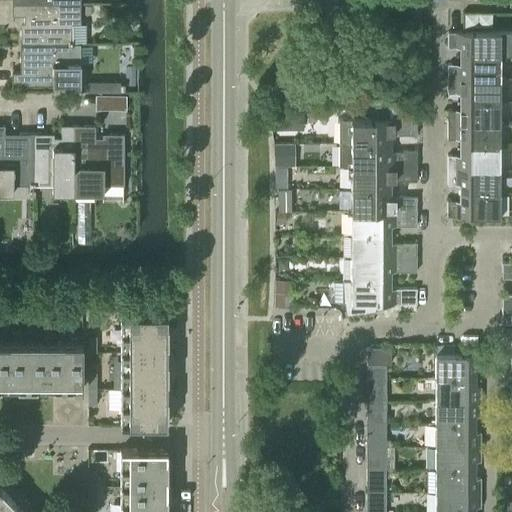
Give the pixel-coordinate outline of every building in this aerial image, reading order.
[(80,3),(11,2),(11,14),(19,14),(19,44),(73,44),(73,23),(80,23),(80,3)] [(500,55),(511,55),(511,31),(447,30),(447,46),(463,46),(463,54),(500,54),(500,55)] [(79,64),(79,44),(73,44),(19,44),(19,56),(24,56),(24,70),(12,70),(12,85),(80,85),(81,64),(79,64)] [(500,55),(500,54),(463,54),(463,62),(447,62),(447,77),(499,77),(500,55)] [(499,100),(499,77),(447,77),(447,92),(463,92),(463,100),(499,100)] [(119,93),(109,93),(109,107),(125,107),(125,93),(119,93)] [(499,122),(499,100),(463,100),(463,108),(447,108),(447,122),(499,122)] [(415,106),(389,106),(389,118),(415,118),(415,106)] [(272,128),(302,128),(302,112),(272,112),(272,128)] [(339,142),(350,141),(387,141),(387,133),(417,134),(417,118),(415,118),(389,118),(339,118),(339,142)] [(499,144),(499,122),(447,122),(447,137),(463,137),(463,144),(499,144)] [(0,123),(0,191),(13,191),(13,182),(33,182),(33,130),(19,130),(19,137),(4,137),(4,123),(0,123)] [(73,191),(73,124),(60,123),(60,135),(47,136),(47,130),(33,130),(33,182),(52,183),(52,191),(73,191)] [(73,124),(73,191),(94,191),(94,182),(124,182),(123,131),(109,130),(109,134),(95,134),(95,124),(73,124)] [(350,141),(339,142),(339,164),(350,164),(417,164),(417,150),(387,150),(387,141),(350,141)] [(499,167),(499,144),(463,144),(463,153),(447,153),(447,167),(499,167)] [(416,179),(417,164),(350,164),(350,187),(387,187),(387,179),(416,179)] [(499,191),(499,167),(447,167),(447,182),(462,182),(462,190),(499,191)] [(387,195),(387,187),(350,187),(350,210),(416,210),(416,195),(387,195)] [(499,215),(499,191),(462,190),(462,199),(447,198),(447,215),(499,215)] [(277,210),(275,210),(275,222),(285,222),(285,209),(277,210)] [(416,225),(416,210),(350,210),(350,233),(387,233),(387,225),(416,225)] [(387,241),(387,233),(350,233),(350,256),(416,256),(416,241),(387,241)] [(288,256),(277,256),(277,267),(288,267),(288,256)] [(350,256),(350,278),(387,278),(387,271),(416,271),(416,256),(350,256)] [(511,277),(511,260),(501,261),(501,277),(511,277)] [(275,305),(290,305),(290,278),(275,278),(275,305)] [(387,286),(387,278),(350,278),(341,278),(341,283),(346,313),(375,310),(375,302),(416,302),(416,286),(387,286)] [(511,307),(511,292),(501,293),(501,308),(511,307)] [(511,307),(501,308),(501,322),(511,322),(511,307)] [(39,311),(28,311),(28,320),(45,320),(45,311),(39,311)] [(61,311),(45,311),(45,320),(59,320),(60,320),(61,311)] [(120,314),(120,351),(166,351),(166,343),(167,343),(167,323),(166,323),(166,314),(120,314)] [(88,334),(88,351),(96,351),(96,334),(88,334)] [(0,388),(8,388),(9,342),(0,342),(0,389),(0,388)] [(36,389),(45,389),(45,342),(9,342),(8,388),(17,388),(17,389),(36,389)] [(45,342),(45,389),(53,389),(72,389),(82,389),(82,342),(45,342)] [(120,351),(120,387),(166,387),(166,379),(167,379),(167,359),(166,359),(166,351),(120,351)] [(366,352),(366,362),(385,362),(385,353),(366,352)] [(435,353),(435,377),(471,377),(471,369),(480,369),(480,353),(435,353)] [(366,362),(366,391),(385,391),(386,362),(385,362),(366,362)] [(88,371),(88,387),(96,387),(96,371),(88,371)] [(435,377),(435,400),(480,399),(480,384),(471,384),(471,377),(435,377)] [(96,403),(96,387),(88,387),(88,403),(96,403)] [(166,387),(120,387),(120,424),(166,424),(166,415),(167,415),(167,395),(166,395),(166,387)] [(366,399),(385,399),(385,391),(366,391),(366,399)] [(385,399),(366,399),(366,408),(385,408),(385,399)] [(435,400),(434,423),(471,423),(471,415),(480,415),(480,399),(435,400)] [(434,423),(434,445),(480,445),(480,431),(480,430),(471,431),(471,423),(434,423)] [(366,445),(385,445),(385,437),(366,437),(366,445)] [(385,445),(366,445),(366,453),(385,453),(385,445)] [(434,445),(434,467),(471,468),(471,460),(480,460),(480,445),(434,445)] [(120,448),(119,485),(166,485),(166,477),(167,477),(167,457),(166,457),(166,448),(120,448)] [(434,467),(434,490),(480,490),(480,475),(471,475),(471,468),(434,467)] [(88,469),(87,485),(96,485),(96,469),(88,469)] [(96,501),(96,485),(87,485),(87,501),(96,501)] [(119,485),(119,511),(166,511),(167,493),(166,493),(166,485),(119,485)] [(0,511),(15,511),(20,508),(14,502),(15,502),(1,488),(0,488),(0,511)] [(434,490),(434,511),(471,511),(471,505),(480,505),(480,490),(434,490)]
